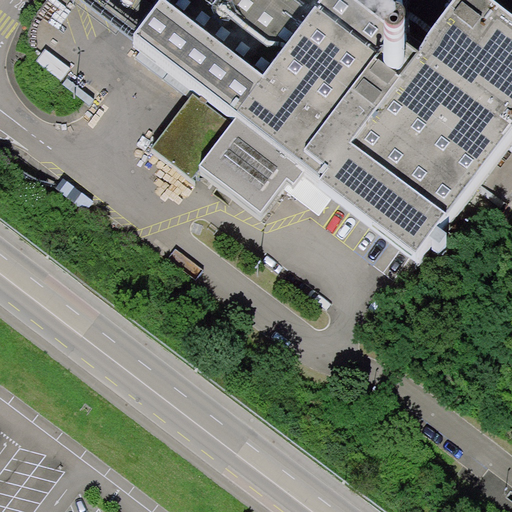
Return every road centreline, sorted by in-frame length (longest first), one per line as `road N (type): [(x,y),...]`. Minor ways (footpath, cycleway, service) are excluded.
road 1 (primary): [(345,511),(0,253)]
road 2 (primary): [(0,287),(303,511)]
road 3 (unknown): [(322,357),(348,321),(348,302),(316,262),(211,210),(153,230)]
road 4 (unknown): [(88,181),(114,130),(117,81),(104,56),(61,28)]
